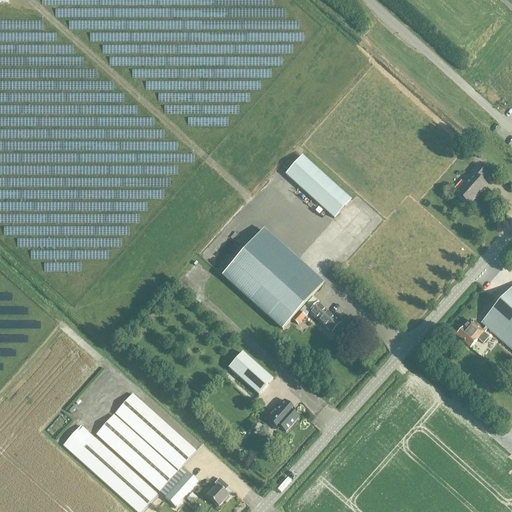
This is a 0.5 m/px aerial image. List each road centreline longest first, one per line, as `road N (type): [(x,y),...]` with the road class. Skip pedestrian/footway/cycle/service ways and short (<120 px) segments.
road 1 (unclassified): [(258,511),(511,228)]
road 2 (track): [(28,0),(250,198)]
road 3 (unknown): [(277,189),(265,221),(403,349)]
road 4 (unclassified): [(511,129),(367,0)]
